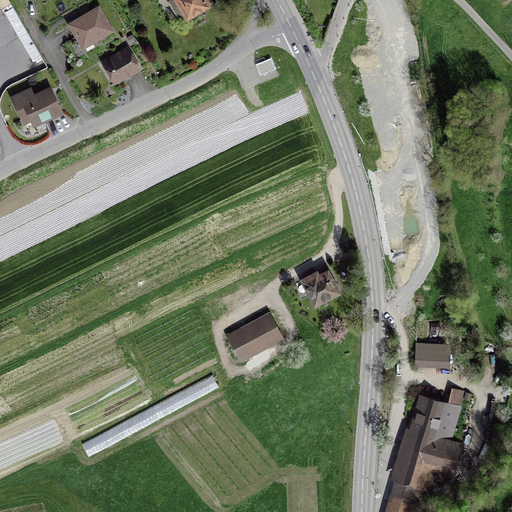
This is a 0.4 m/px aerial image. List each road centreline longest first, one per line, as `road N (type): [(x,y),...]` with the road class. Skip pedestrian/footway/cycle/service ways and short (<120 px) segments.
road 1 (primary): [(362,511),(368,252),(350,173),(311,71)]
road 2 (residential): [(0,176),(242,48)]
